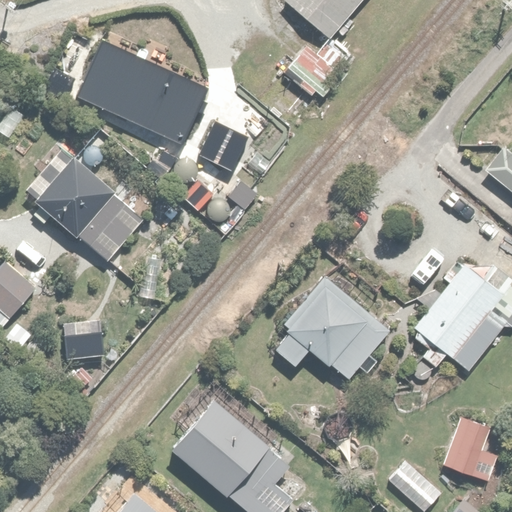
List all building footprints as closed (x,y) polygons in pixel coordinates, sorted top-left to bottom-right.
[(322,0),(304,0),(315,9),(322,0)] [(320,45),(296,27),(276,53),(300,71),(320,45)] [(511,183),(511,127),(500,118),(472,153),(511,183)] [(78,145),(39,185),(82,227),(121,187),(78,145)] [(232,222),(218,211),(226,200),(212,189),(195,213),(210,223),(224,233),(232,222)] [(31,274),(3,247),(0,249),(0,288),(9,297),(31,274)] [(497,280),(450,249),(411,308),(458,339),(497,280)] [(164,259),(145,255),(136,298),(155,302),(164,259)] [(374,310),(321,260),(280,303),(334,353),(374,310)] [(71,329),(60,329),(61,353),(64,352),(65,369),(92,368),(91,354),(91,352),(101,351),(99,327),(86,328),(86,316),(71,317),(71,329)] [(32,332),(13,318),(0,334),(0,335),(19,349),(32,332)] [(213,385),(171,433),(227,482),(269,435),(213,385)] [(486,405),(444,395),(432,444),(474,455),(486,405)] [(330,441),(333,441),(337,441),(340,440),(343,439),(345,438),(347,436),(349,433),(350,431),(351,428),(352,425),(351,422),(351,419),(350,416),(348,414),(346,412),(344,410),(341,408),(338,407),(336,407),(333,407),(330,408),(327,409),(324,410),(322,412),(320,414),(319,417),(318,420),(317,423),(317,426),(318,429),(319,431),(320,434),(322,436),(324,438),(327,440),(330,441)] [(408,460),(387,481),(418,511),(427,511),(444,496),(408,460)] [(167,511),(133,480),(103,511),(167,511)] [(475,511),(477,510),(453,496),(443,511),(475,511)]
